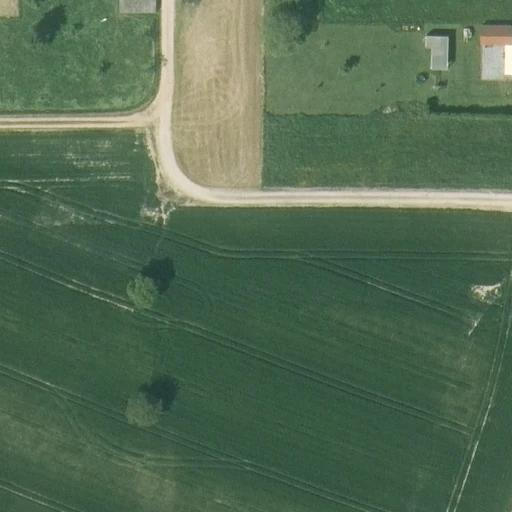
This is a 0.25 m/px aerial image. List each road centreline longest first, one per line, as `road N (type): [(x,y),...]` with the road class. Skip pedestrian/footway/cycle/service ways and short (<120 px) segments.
road 1 (track): [(511,207),(229,198),(182,188),(162,109)]
road 2 (track): [(0,133),(137,130),(154,122),(166,95),(166,0)]
